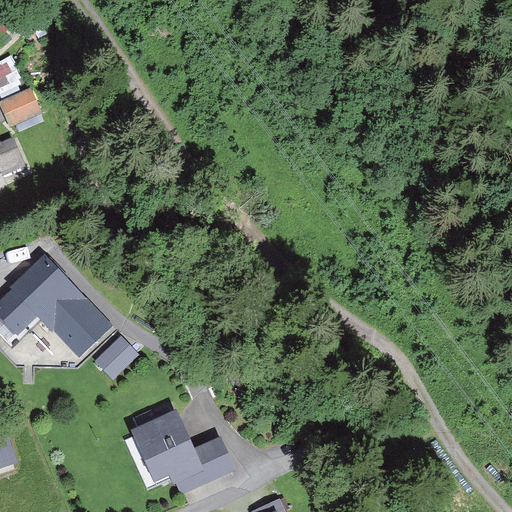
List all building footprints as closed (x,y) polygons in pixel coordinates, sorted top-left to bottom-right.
[(20,16),(5,0),(0,0),(0,19),(8,28),(20,16)] [(30,92),(4,105),(14,125),(40,111),(30,92)] [(0,166),(3,172),(18,165),(6,142),(0,144),(0,166)] [(108,326),(43,259),(15,286),(17,288),(0,303),(0,335),(12,348),(42,320),(50,329),(54,326),(79,353),(108,326)] [(120,340),(104,356),(118,370),(134,355),(120,340)] [(195,469),(200,481),(228,468),(216,442),(189,455),(172,418),(137,434),(156,475),(169,470),(173,479),(195,469)] [(253,511),(285,511),(281,500),(253,511)]
